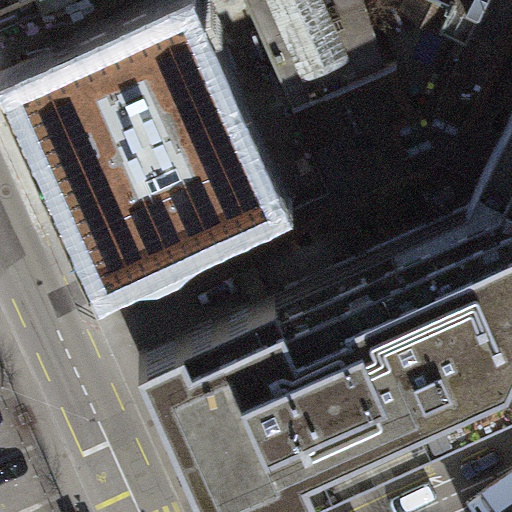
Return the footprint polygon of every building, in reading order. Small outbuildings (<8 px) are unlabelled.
[(193,0),(169,0),(14,69),(105,273),(281,195),(193,0)] [(240,0),(287,105),(381,66),(359,0),(240,0)] [(489,0),(406,0),(399,15),(465,46),(489,0)] [(511,98),(465,199),(511,221),(511,98)] [(272,284),(351,462),(511,389),(511,221),(465,199),(272,284)] [(235,511),(351,462),(272,284),(134,345),(207,511),(235,511)]
